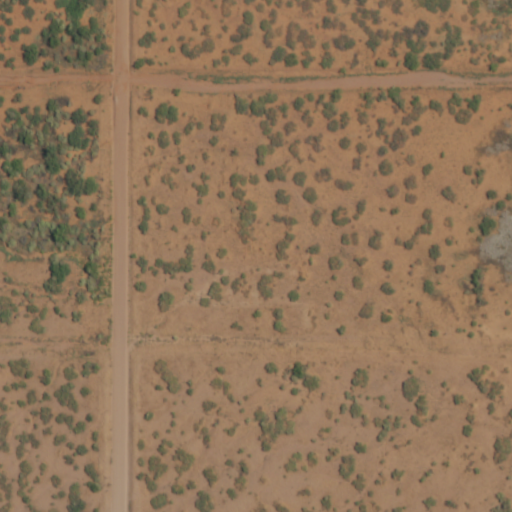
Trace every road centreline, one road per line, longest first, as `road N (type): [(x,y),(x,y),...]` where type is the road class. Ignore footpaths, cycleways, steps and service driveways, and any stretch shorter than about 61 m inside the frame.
road 1 (residential): [(112,511),(116,0)]
road 2 (track): [(0,80),(511,77)]
road 3 (track): [(108,319),(511,316)]
